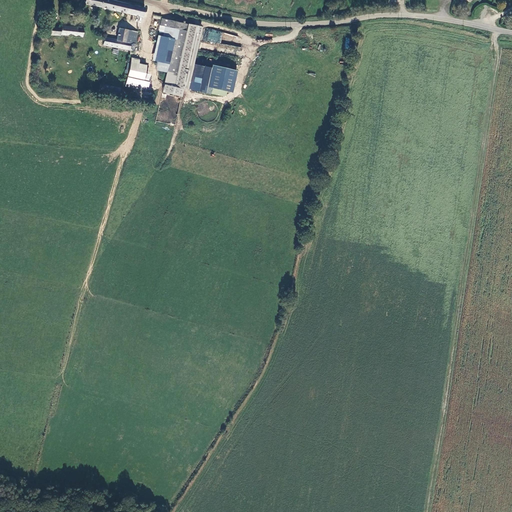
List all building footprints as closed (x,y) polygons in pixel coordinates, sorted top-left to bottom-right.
[(143,9),(106,0),(83,0),(83,3),(141,18),(143,9)] [(167,24),(176,26),(174,37),(161,34),(156,60),(169,62),(165,83),(184,86),(196,24),(187,22),(161,17),(160,23),(164,24),(167,24)] [(48,27),(48,34),(83,36),(83,27),(76,26),(77,21),(60,21),(60,27),(48,27)] [(103,45),(133,51),(137,32),(118,28),(116,40),(104,38),(103,45)] [(220,42),(220,40),(221,33),(208,32),(207,41),(220,42)] [(151,66),(128,62),(125,77),(128,78),(127,86),(157,91),(158,83),(148,81),(151,66)] [(212,68),(196,64),(192,81),(209,85),(208,87),(233,92),(238,70),(213,64),(212,68)] [(121,88),(101,85),(100,92),(120,96),(121,88)] [(203,99),(196,115),(210,121),(217,106),(203,99)]
